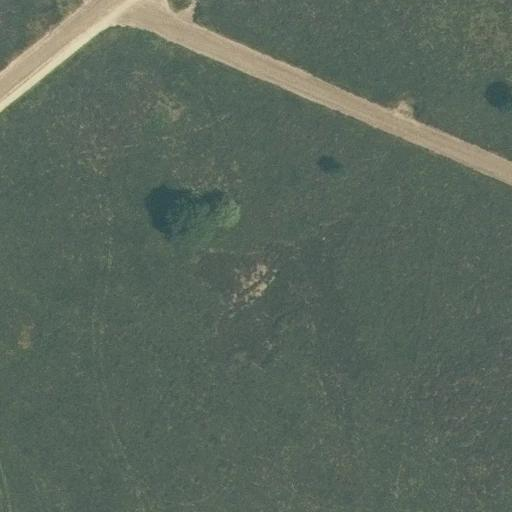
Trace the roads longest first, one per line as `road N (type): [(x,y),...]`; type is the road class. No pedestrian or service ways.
road 1 (track): [(96,0),(124,5),(511,173)]
road 2 (track): [(0,84),(102,0)]
